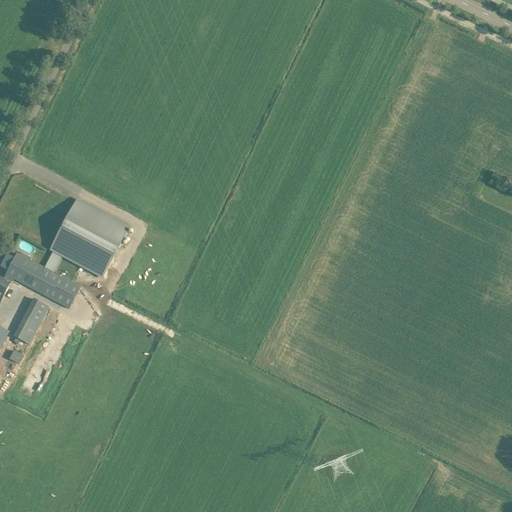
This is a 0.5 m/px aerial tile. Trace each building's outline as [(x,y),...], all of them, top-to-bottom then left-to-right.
[(511,213),(473,198),(427,315),(499,343),(511,309),(511,213)] [(44,269),(31,261),(32,258),(21,253),(20,255),(17,254),(3,280),(0,278),(0,303),(0,304),(14,279),(69,309),(80,288),(54,274),(63,256),(104,277),(130,229),(77,200),(51,249),(54,251),(44,269)] [(30,346),(50,307),(34,299),(13,337),(30,346)] [(0,349),(10,332),(0,326),(0,349)] [(19,365),(24,355),(14,350),(9,360),(19,365)]
